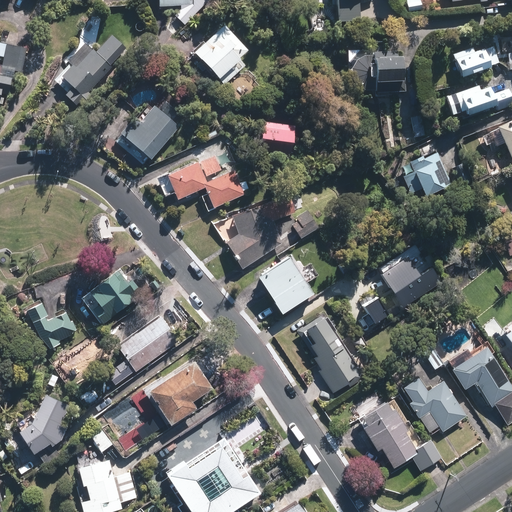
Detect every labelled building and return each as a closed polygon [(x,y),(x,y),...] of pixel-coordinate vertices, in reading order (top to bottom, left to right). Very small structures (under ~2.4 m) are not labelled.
[(207,0),(193,0),(179,16),(186,23),(207,0)] [(418,0),(407,0),(405,0),(406,13),(420,11),(418,0)] [(357,3),(338,5),(340,21),(358,19),(357,3)] [(224,30),(197,55),(222,83),(240,67),(234,60),(243,51),(224,30)] [(26,51),(5,47),(1,67),(22,72),(26,51)] [(107,68),(85,48),(72,63),(76,67),(66,78),(83,94),(107,68)] [(471,51),(455,56),(462,77),(490,68),(489,65),(496,62),(492,50),(473,56),(471,51)] [(400,53),(376,54),(376,57),(365,58),(356,63),(352,71),(352,81),(357,88),(366,91),(378,91),(378,93),(402,92),(400,53)] [(10,80),(0,77),(0,95),(7,97),(10,80)] [(476,88),(461,94),(469,116),(496,105),(497,107),(511,102),(507,91),(491,97),(489,90),(478,93),(476,88)] [(134,121),(122,135),(150,159),(175,130),(155,112),(142,127),(134,121)] [(420,118),(413,119),(416,138),(424,136),(420,118)] [(511,124),(500,130),(511,154),(511,124)] [(292,131),(264,126),(262,141),(289,146),(292,131)] [(214,155),(198,162),(204,177),(220,170),(214,155)] [(415,174),(404,179),(414,201),(449,183),(436,157),(424,163),(422,159),(411,164),(415,174)] [(196,167),(170,179),(178,198),(204,187),(196,167)] [(462,167),(454,171),(461,186),(468,183),(462,167)] [(231,174),(206,186),(215,207),(241,195),(231,174)] [(244,267),(278,244),(266,206),(234,217),(240,235),(227,244),(244,267)] [(316,228),(306,214),(297,220),(299,222),(293,226),(301,238),(316,228)] [(405,254),(380,271),(402,304),(440,280),(430,265),(417,273),(405,254)] [(287,262),(259,281),(282,313),(310,294),(287,262)] [(117,272),(85,297),(104,321),(136,296),(117,272)] [(373,298),(359,307),(371,325),(385,316),(373,298)] [(336,303),(331,306),(335,312),(340,309),(336,303)] [(38,338),(49,349),(58,344),(57,342),(71,335),(75,330),(71,322),(68,322),(64,313),(58,316),(45,322),(43,318),(46,316),(40,304),(24,312),(38,338)] [(175,340),(160,317),(121,344),(131,357),(110,372),(116,380),(175,340)] [(321,374),(332,391),(358,375),(323,322),(308,332),(318,347),(313,350),(319,360),(317,361),(323,372),(321,374)] [(360,340),(355,344),(359,350),(364,346),(360,340)] [(511,392),(485,352),(454,372),(465,389),(476,382),(492,405),(495,403),(509,424),(511,421),(511,392)] [(192,361),(152,388),(172,418),(192,405),(187,398),(208,384),(192,361)] [(416,381),(403,389),(414,404),(411,406),(429,432),(440,425),(443,430),(463,416),(442,385),(426,396),(416,381)] [(44,397),(31,425),(18,433),(31,454),(48,443),(50,446),(60,441),(73,411),(44,397)] [(391,416),(386,407),(364,420),(369,429),(367,431),(378,450),(381,448),(393,468),(415,455),(402,434),(406,432),(394,414),(391,416)] [(102,431),(94,437),(102,448),(110,442),(102,431)] [(218,441),(164,477),(187,511),(225,511),(253,494),(218,441)] [(98,511),(119,507),(118,500),(136,495),(129,472),(112,477),(108,460),(80,466),(83,483),(87,482),(91,500),(82,502),(84,511),(98,511)]
